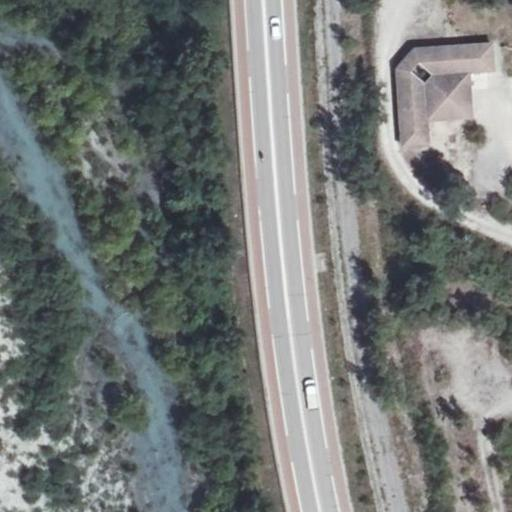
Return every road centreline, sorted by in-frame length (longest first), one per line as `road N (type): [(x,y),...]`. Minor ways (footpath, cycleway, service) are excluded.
road 1 (track): [(332,0),(370,390),(401,511)]
road 2 (trunk): [(267,0),(291,315),(322,511)]
road 3 (track): [(376,0),(387,138),(442,194),(511,223)]
